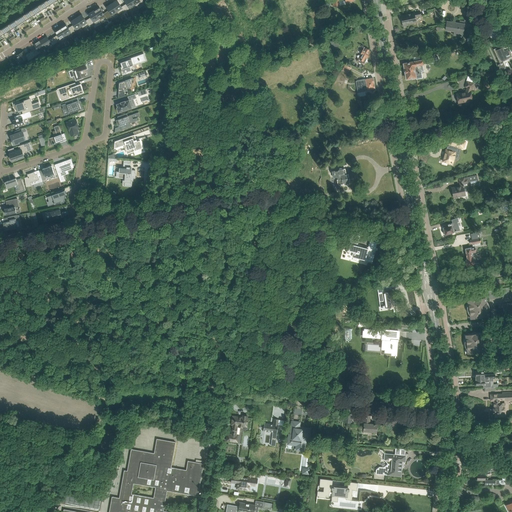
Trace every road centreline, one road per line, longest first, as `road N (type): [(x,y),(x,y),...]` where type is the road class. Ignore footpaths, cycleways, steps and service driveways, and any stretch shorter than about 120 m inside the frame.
road 1 (unclassified): [(366,0),(415,271),(425,269)]
road 2 (tertiary): [(425,269),(379,23)]
road 3 (unclassified): [(436,268),(389,26)]
road 4 (unclassified): [(455,511),(454,372),(442,303),(431,305)]
road 5 (residential): [(438,408),(225,390)]
road 6 (tertiary): [(445,511),(449,411),(431,305)]
road 7 (track): [(130,379),(251,219)]
road 8 (residential): [(104,136),(110,64),(100,61),(84,144)]
road 9 (track): [(145,217),(0,246)]
